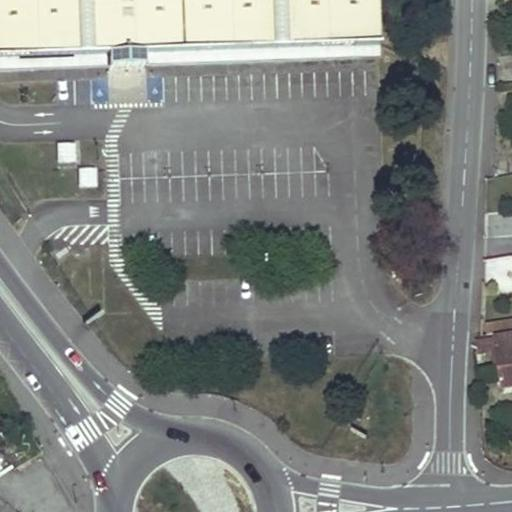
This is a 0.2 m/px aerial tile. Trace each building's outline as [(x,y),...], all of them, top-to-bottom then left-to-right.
[(0,0),(0,57),(63,56),(61,0),(0,0)] [(104,0),(61,0),(63,56),(106,55),(104,0)] [(104,0),(106,55),(249,50),(247,0),(104,0)] [(301,49),(299,0),(256,0),(258,51),(301,49)] [(378,46),(376,0),(299,0),(301,49),(378,46)] [(249,50),(106,55),(107,62),(249,56),(249,50)] [(63,56),(0,57),(0,65),(63,65),(63,56)] [(56,147),(56,166),(72,166),(72,146),(56,147)] [(511,320),(489,324),(491,334),(511,330),(511,320)] [(511,334),(476,341),(478,355),(497,352),(503,389),(511,387),(511,334)] [(511,445),(511,423),(503,426),(503,419),(492,421),(497,448),(511,445)]
